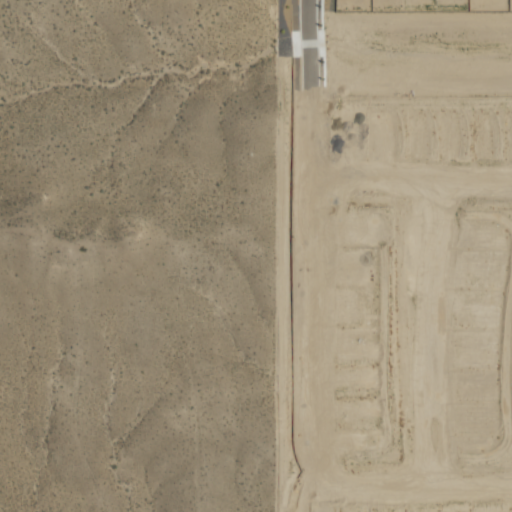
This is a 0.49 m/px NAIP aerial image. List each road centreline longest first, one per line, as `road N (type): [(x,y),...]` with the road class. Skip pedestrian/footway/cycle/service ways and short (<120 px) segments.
road 1 (residential): [(323,0),(336,475)]
road 2 (residential): [(460,184),(461,252),(445,348),(448,484)]
road 3 (residential): [(323,171),(511,181)]
road 4 (residential): [(336,475),(362,485),(511,484)]
